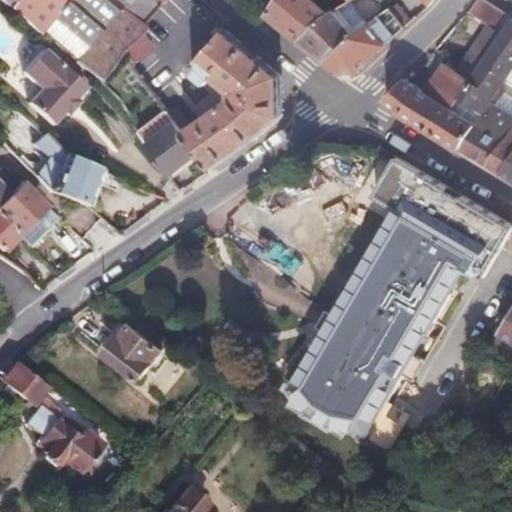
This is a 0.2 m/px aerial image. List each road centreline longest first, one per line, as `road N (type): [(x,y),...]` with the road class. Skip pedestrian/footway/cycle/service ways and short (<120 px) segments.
road 1 (residential): [(343,102),(25,325),(0,352)]
road 2 (tertiary): [(511,201),(343,102)]
road 3 (tertiary): [(343,102),(220,0)]
road 4 (residential): [(454,0),(372,88),(343,102)]
